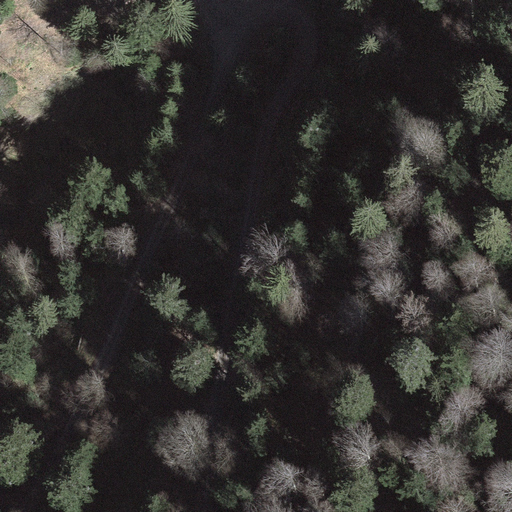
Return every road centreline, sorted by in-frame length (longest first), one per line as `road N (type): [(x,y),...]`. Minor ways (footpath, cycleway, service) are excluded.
road 1 (track): [(22,511),(93,394),(196,151),(238,10),(279,9),(301,21),(307,54),(263,133),(208,511)]
road 2 (track): [(147,0),(77,10),(0,47)]
